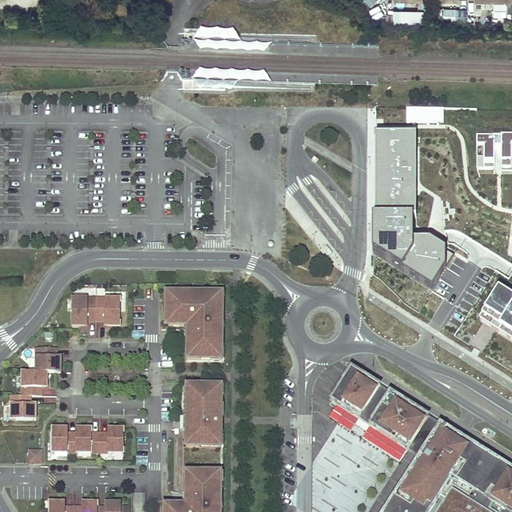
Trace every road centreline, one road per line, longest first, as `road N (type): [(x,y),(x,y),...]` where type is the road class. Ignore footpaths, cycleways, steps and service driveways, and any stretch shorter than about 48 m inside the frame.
road 1 (secondary): [(304,303),(252,261),(101,258),(68,268),(23,326)]
road 2 (residential): [(313,350),(303,511)]
road 3 (secondary): [(402,357),(511,434)]
road 4 (secondary): [(511,408),(462,377),(402,357)]
